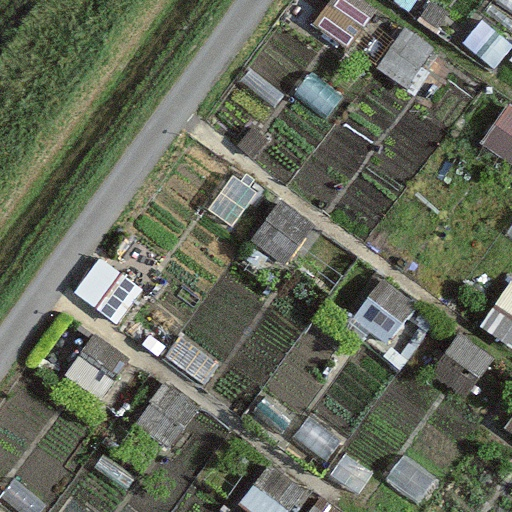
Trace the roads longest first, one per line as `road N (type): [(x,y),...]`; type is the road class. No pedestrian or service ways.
road 1 (unclassified): [(257,0),(0,356)]
road 2 (track): [(177,113),(511,359)]
road 3 (track): [(49,286),(356,511)]
road 4 (track): [(382,0),(511,94)]
